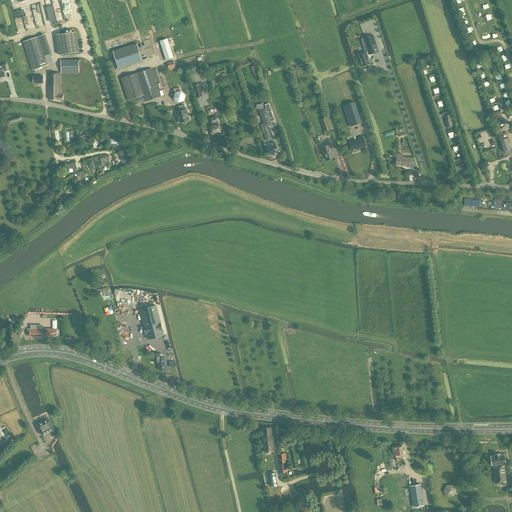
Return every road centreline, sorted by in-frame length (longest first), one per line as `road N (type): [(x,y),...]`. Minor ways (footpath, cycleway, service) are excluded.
road 1 (primary): [(0,361),(36,350),(67,353),(211,405),(263,415),(511,428)]
road 2 (tertiary): [(0,99),(149,126),(320,176),(511,188)]
road 3 (track): [(1,511),(164,418)]
